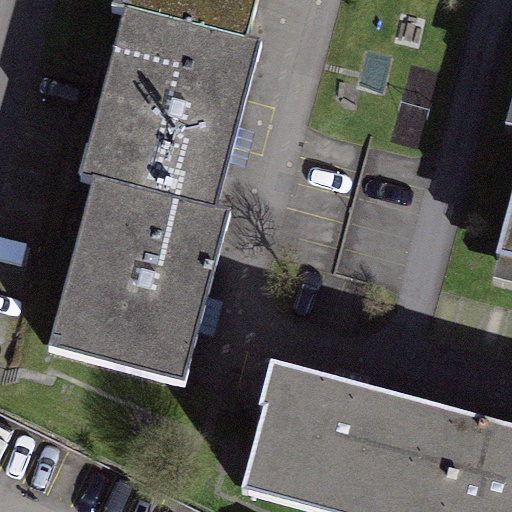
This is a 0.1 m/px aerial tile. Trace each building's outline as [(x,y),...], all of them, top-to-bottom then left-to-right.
[(258,0),(112,0),(112,4),(121,7),(246,42),(258,0)] [(264,45),(246,42),(121,7),(75,181),(90,184),(218,218),(235,157),(264,45)] [(511,282),(511,100),(503,132),(511,134),(511,201),(491,276),(511,282)] [(228,221),(218,218),(90,184),(51,347),(185,388),(203,319),(228,221)] [(362,388),(285,368),(251,495),(316,511),(408,511),(436,408),(362,388)] [(511,511),(511,427),(436,408),(408,511),(511,511)]
